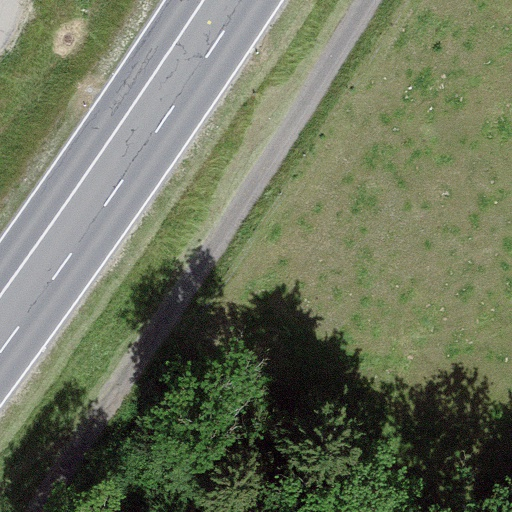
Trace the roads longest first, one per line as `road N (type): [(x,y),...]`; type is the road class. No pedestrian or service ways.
road 1 (track): [(38,511),(367,0)]
road 2 (primary): [(224,0),(0,325)]
